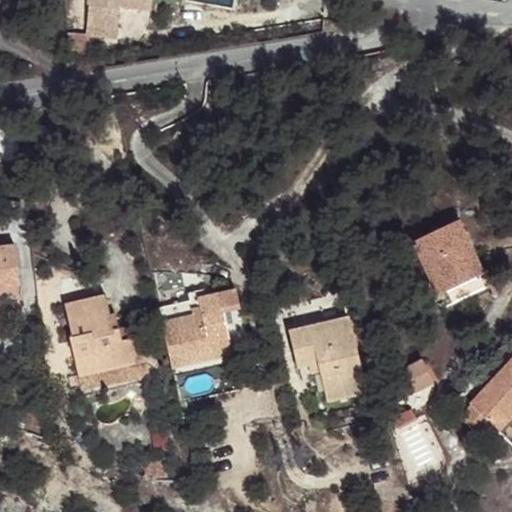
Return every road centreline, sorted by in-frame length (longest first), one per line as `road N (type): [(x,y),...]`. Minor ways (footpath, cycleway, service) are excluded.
road 1 (residential): [(392,33),(0,91)]
road 2 (residential): [(511,14),(392,33)]
